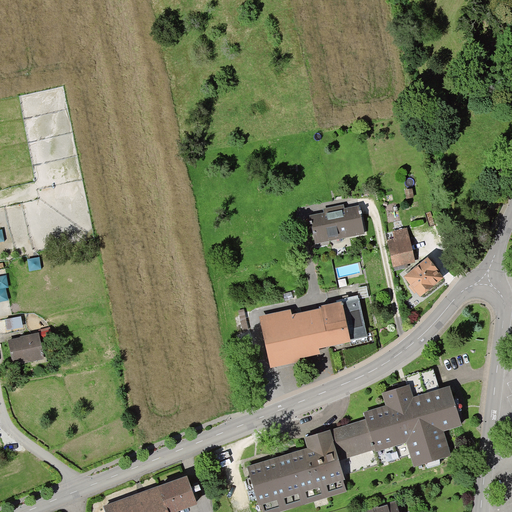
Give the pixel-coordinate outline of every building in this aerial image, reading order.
[(334,213),(333,213),(338,235),(347,233),(348,237),(363,234),(359,215),(360,215),(360,212),(359,212),(358,208),(334,213)] [(333,213),(309,218),(310,222),(309,223),(309,225),(310,225),(314,244),(329,241),(329,237),(338,235),(333,213)] [(407,238),(405,231),(392,234),(394,241),(387,243),(394,271),(406,268),(404,261),(412,259),(408,238),(407,238)] [(435,273),(436,272),(427,261),(405,278),(419,296),(440,279),(435,273)] [(357,289),(358,300),(367,298),(365,287),(357,289)] [(320,311),(262,323),(271,366),(302,359),(300,352),(366,337),(357,300),(327,307),(327,306),(319,308),(320,311)] [(24,339),(8,343),(13,365),(29,361),(28,357),(40,355),(40,356),(43,355),(42,351),(40,351),(37,336),(23,338),(24,339)] [(460,425),(457,413),(449,389),(437,393),(434,385),(437,384),(432,369),(403,378),(406,386),(383,393),(387,408),(363,415),(365,421),(345,427),(346,429),(339,432),(338,429),(328,432),(328,431),(305,438),(308,450),(246,469),(257,505),(259,504),(261,511),(263,511),(346,487),(338,461),(374,450),(374,451),(407,441),(415,467),(448,457),(440,431),(460,425)] [(195,503),(186,478),(157,489),(160,496),(115,511),(175,511),(195,503)] [(397,511),(395,503),(366,511),(397,511)]
